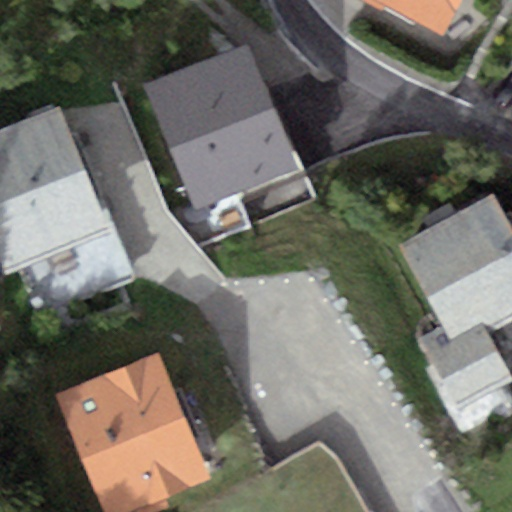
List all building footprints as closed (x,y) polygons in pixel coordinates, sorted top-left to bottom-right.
[(361,0),(443,37),(463,0),(361,0)] [(299,168),(249,45),(142,88),(192,211),(299,168)] [(111,228),(62,108),(0,132),(0,265),(3,272),(111,228)] [(511,318),(511,230),(492,194),(398,246),(442,325),(418,338),(458,410),(510,381),(484,334),(511,318)] [(158,356),(58,395),(104,511),(123,511),(207,479),(158,356)]
